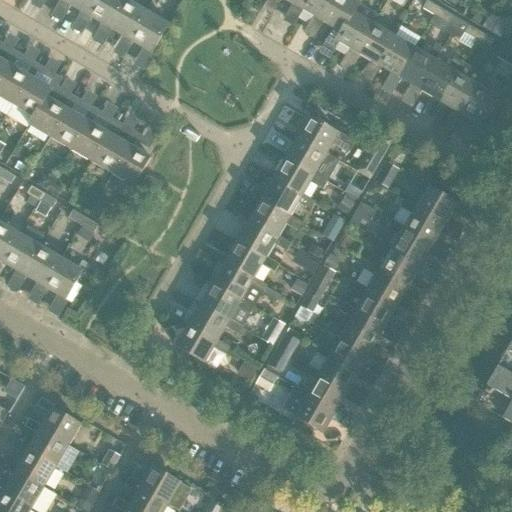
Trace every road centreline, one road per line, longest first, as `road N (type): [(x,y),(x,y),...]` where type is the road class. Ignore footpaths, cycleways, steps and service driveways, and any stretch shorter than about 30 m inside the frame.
road 1 (unclassified): [(348,474),(511,192)]
road 2 (residential): [(244,159),(0,14)]
road 3 (residential): [(121,381),(302,484),(330,489),(348,474)]
road 4 (residential): [(121,381),(244,159)]
road 5 (residential): [(511,189),(298,64)]
road 6 (residential): [(348,474),(376,489),(511,480)]
road 7 (residential): [(0,312),(121,381)]
